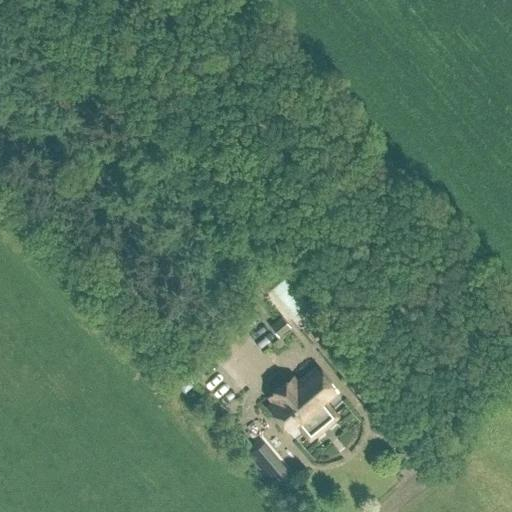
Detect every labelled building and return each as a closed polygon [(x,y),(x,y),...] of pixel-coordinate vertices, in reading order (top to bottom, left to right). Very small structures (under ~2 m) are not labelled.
[(316,322),(329,314),(307,279),(294,286),(316,322)] [(278,334),(289,325),(282,316),(270,326),(278,334)] [(192,363),(202,380),(217,370),(206,353),(192,363)] [(182,391),(200,377),(186,360),(168,374),(182,391)] [(269,405),(271,407),(286,425),(295,418),(305,429),(329,409),(320,398),(331,389),(314,369),(313,367),(295,382),(291,378),(280,388),(273,393),(268,397),(272,402),(269,405)] [(360,398),(371,388),(363,379),(352,389),(360,398)] [(273,486),(289,472),(263,440),(246,454),(273,486)]
